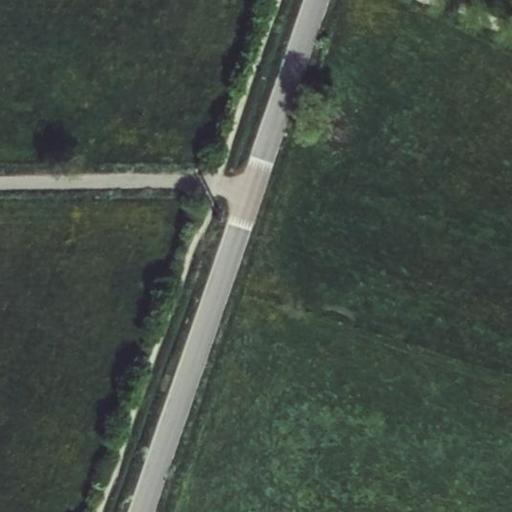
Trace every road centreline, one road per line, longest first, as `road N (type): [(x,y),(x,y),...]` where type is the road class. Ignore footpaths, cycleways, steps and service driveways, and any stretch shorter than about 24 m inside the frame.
road 1 (tertiary): [(141,511),(317,0)]
road 2 (track): [(0,183),(215,184)]
